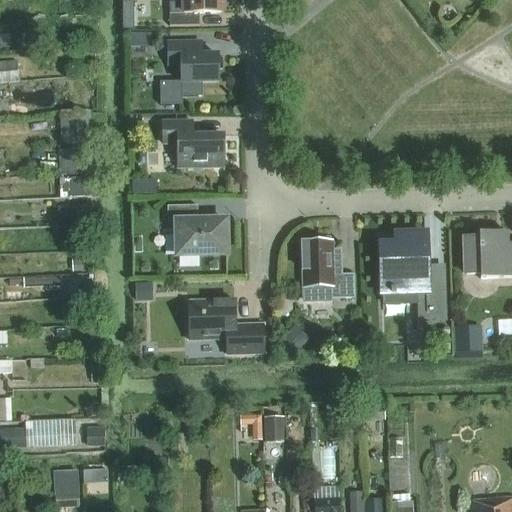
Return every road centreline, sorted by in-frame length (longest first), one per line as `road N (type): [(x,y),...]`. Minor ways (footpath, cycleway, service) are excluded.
road 1 (residential): [(263,211),(511,202)]
road 2 (residential): [(263,211),(256,0)]
